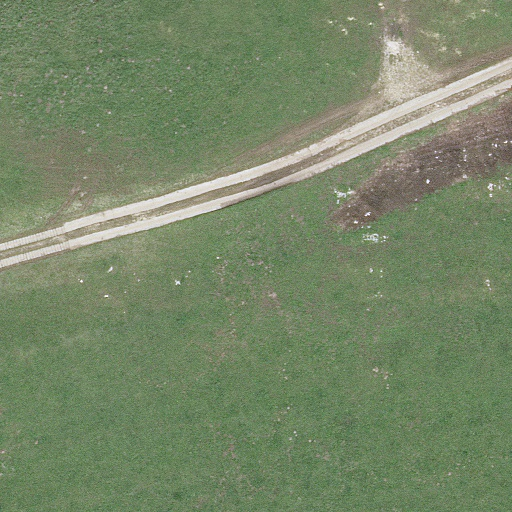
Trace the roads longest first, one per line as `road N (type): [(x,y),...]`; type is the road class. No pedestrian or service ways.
road 1 (track): [(0,256),(308,161),(511,70)]
road 2 (track): [(395,120),(406,0)]
